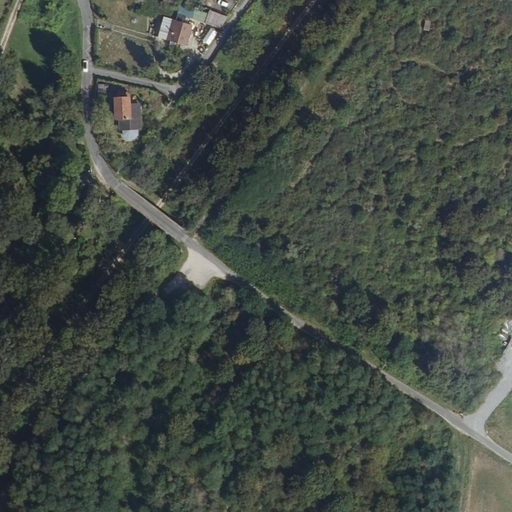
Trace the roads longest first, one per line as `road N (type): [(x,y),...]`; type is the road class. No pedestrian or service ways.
road 1 (track): [(316,0),(0,415)]
road 2 (unclassified): [(116,186),(242,283),(511,459)]
road 3 (track): [(374,0),(192,243)]
road 4 (track): [(201,251),(25,429),(0,439)]
road 5 (residential): [(243,0),(179,84),(80,69)]
road 6 (unclassified): [(116,186),(92,162),(80,69)]
